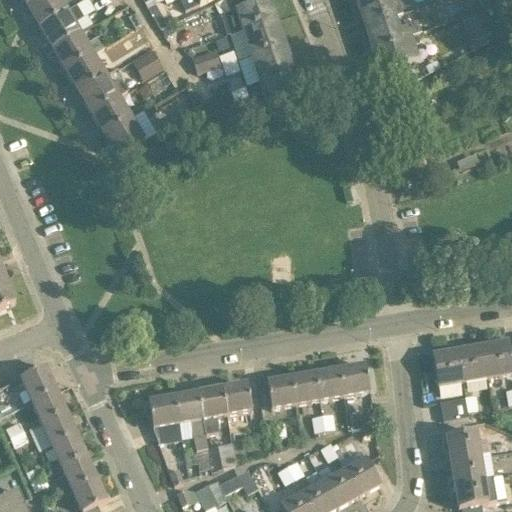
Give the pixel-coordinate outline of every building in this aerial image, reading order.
[(27,12),(47,0),(17,0),(21,6),(22,5),(27,12)] [(66,18),(66,17),(60,6),(55,0),(47,0),(27,12),(32,20),(30,21),(38,35),(66,18)] [(193,0),(198,10),(220,0),(193,0)] [(364,31),(394,21),(386,0),(379,0),(356,8),(364,31)] [(511,0),(509,0),(500,5),(505,15),(511,11),(511,0)] [(241,39),(271,29),(270,26),(275,25),(268,4),(229,17),(224,5),(214,9),(219,21),(221,21),(227,38),(239,34),(241,39)] [(53,55),(80,39),(79,38),(91,31),(85,22),(94,17),(86,5),(66,17),(66,18),(38,35),(47,49),(48,48),(53,55)] [(160,35),(161,34),(168,30),(154,8),(147,12),(160,35)] [(121,16),(133,36),(143,29),(131,9),(121,16)] [(485,15),(485,16),(475,21),(488,44),(498,38),(485,15)] [(371,54),(411,41),(410,40),(420,37),(419,36),(416,25),(407,28),(397,31),(394,21),(364,31),(371,54)] [(248,62),(278,52),(271,29),(241,39),(248,62)] [(64,78),(93,61),(80,39),(53,55),(57,63),(56,64),(64,78)] [(411,41),(371,54),(379,78),(419,65),(411,41)] [(256,85),(286,75),(278,52),(248,62),(256,85)] [(156,54),(135,65),(145,85),(166,74),(156,54)] [(220,71),(214,55),(190,63),(196,80),(220,71)] [(221,71),(235,66),(232,56),(218,61),(221,71)] [(108,81),(108,80),(101,69),(99,71),(93,61),(64,78),(72,92),(74,91),(78,99),(108,81)] [(235,66),(221,71),(225,81),(239,76),(235,66)] [(286,75),(256,85),(264,108),(299,97),(292,76),(287,78),(286,75)] [(90,121),(118,104),(117,103),(126,98),(113,77),(108,80),(108,81),(78,99),(83,106),(81,107),(90,121)] [(148,90),(137,96),(143,107),(154,101),(148,90)] [(244,92),(230,96),(233,106),(247,102),(244,92)] [(104,141),(131,125),(118,104),(90,121),(98,134),(99,133),(104,141)] [(424,111),(413,115),(416,123),(427,118),(424,111)] [(143,118),(131,125),(104,141),(109,149),(107,150),(116,164),(156,140),(143,118)] [(5,285),(0,287),(0,314),(14,308),(5,285)] [(483,352),(488,384),(511,379),(511,376),(507,348),(483,352)] [(463,388),(488,384),(483,352),(458,356),(463,388)] [(436,393),(463,388),(458,356),(431,361),(436,393)] [(339,376),(344,404),(356,401),(369,398),(364,372),(339,376)] [(30,407),(55,395),(44,373),(20,384),(30,407)] [(320,408),(342,404),(344,404),(339,376),(315,380),(320,408)] [(295,412),(320,408),(315,380),(290,384),(295,412)] [(270,416),(295,412),(290,384),(266,388),(270,416)] [(221,395),(226,423),(251,420),(246,391),(221,395)] [(41,429),(65,418),(55,395),(30,407),(41,429)] [(215,424),(226,423),(221,395),(198,399),(202,426),(204,441),(217,439),(215,424)] [(206,455),(204,441),(202,426),(198,399),(174,403),(178,430),(190,428),(195,457),(206,455)] [(466,404),(468,417),(478,415),(476,402),(466,404)] [(152,435),(178,430),(174,403),(147,408),(152,435)] [(466,417),(468,417),(466,404),(439,409),(442,427),(467,423),(466,417)] [(51,451),(75,440),(65,418),(41,429),(51,451)] [(321,422),(323,435),(334,434),(332,420),(321,422)] [(372,420),(359,422),(358,422),(360,433),(362,442),(374,440),(375,440),(372,421),(372,420)] [(312,437),(323,435),(321,422),(310,424),(312,437)] [(9,444),(22,438),(18,428),(5,434),(9,444)] [(282,428),(273,430),(275,445),(285,443),(282,428)] [(22,438),(9,444),(13,453),(27,447),(22,438)] [(449,467),(480,462),(476,438),(445,443),(449,467)] [(61,474),(85,463),(75,440),(51,451),(61,474)] [(330,452),(333,458),(339,455),(336,449),(330,452)] [(329,450),(320,455),(327,468),(336,463),(329,450)] [(198,475),(209,473),(206,455),(195,457),(198,475)] [(237,471),(236,469),(234,458),(219,462),(221,474),(226,473),(237,471)] [(453,492),(484,486),(480,462),(449,467),(453,492)] [(71,496),(96,485),(85,463),(61,474),(71,496)] [(343,474),(358,503),(380,491),(364,463),(343,474)] [(286,472),(293,485),(302,480),(296,467),(286,472)] [(30,488),(43,482),(39,472),(25,478),(30,488)] [(283,490),(293,485),(286,472),(277,477),(283,490)] [(335,511),(341,511),(358,503),(343,474),(321,486),(335,511)] [(178,475),(168,479),(173,492),(183,488),(178,475)] [(43,482),(30,488),(34,497),(47,491),(43,482)] [(219,490),(224,501),(241,492),(246,501),(257,495),(250,483),(239,488),(236,482),(219,490)] [(96,485),(71,496),(77,511),(96,511),(106,507),(96,485)] [(484,486),(453,492),(456,511),(479,511),(485,511),(496,509),(493,492),(492,485),(484,486)] [(307,511),(335,511),(321,486),(300,497),(307,511)] [(214,511),(218,510),(207,491),(195,497),(202,511),(214,511)] [(23,511),(17,496),(0,503),(0,511),(23,511)] [(176,499),(180,511),(182,511),(190,509),(185,496),(176,499)] [(199,506),(195,497),(185,496),(190,509),(199,506)] [(307,511),(300,497),(278,509),(279,511),(307,511)]
